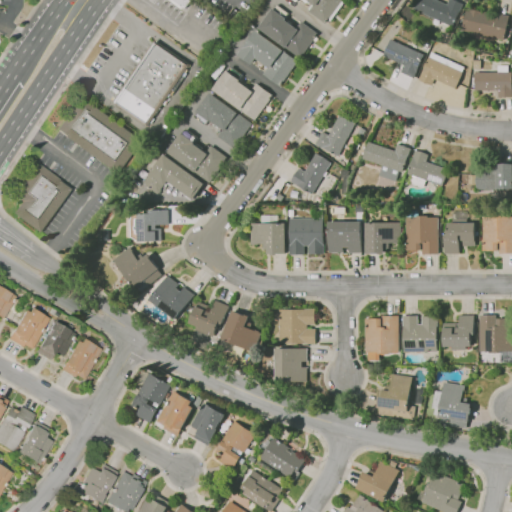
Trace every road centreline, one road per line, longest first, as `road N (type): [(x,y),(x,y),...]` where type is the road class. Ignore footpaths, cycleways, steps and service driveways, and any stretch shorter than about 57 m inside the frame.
road 1 (tertiary): [(28,267),(135,339),(300,414),(511,455)]
road 2 (residential): [(202,248),(252,283),(511,286)]
road 3 (residential): [(347,429),(306,511),(496,488),(500,454)]
road 4 (residential): [(382,0),(202,248)]
road 5 (residential): [(23,511),(80,443),(135,339)]
road 6 (residential): [(511,130),(466,131),(394,105),(334,68)]
road 7 (primary): [(0,150),(66,53),(76,13)]
